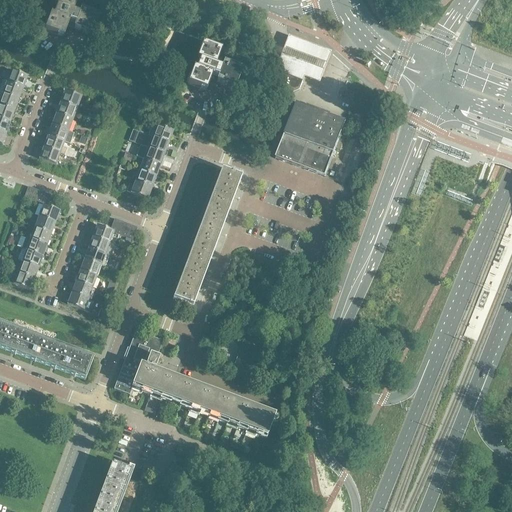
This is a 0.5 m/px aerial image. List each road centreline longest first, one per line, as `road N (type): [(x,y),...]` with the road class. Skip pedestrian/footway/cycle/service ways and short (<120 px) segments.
road 1 (primary): [(424,86),(319,377),(321,444),(351,484),(356,511)]
road 2 (primary): [(431,374),(399,398),(381,400),(353,390),(334,359),(433,120)]
road 3 (residential): [(196,334),(257,170),(192,147)]
road 4 (secondary): [(511,172),(431,374)]
road 5 (residential): [(254,467),(96,406)]
road 6 (secondary): [(431,374),(375,511)]
road 7 (residential): [(278,402),(189,373),(196,334)]
road 8 (secondary): [(424,511),(473,391)]
road 9 (secondary): [(340,0),(364,39),(424,86)]
road 10 (residential): [(12,171),(57,59)]
